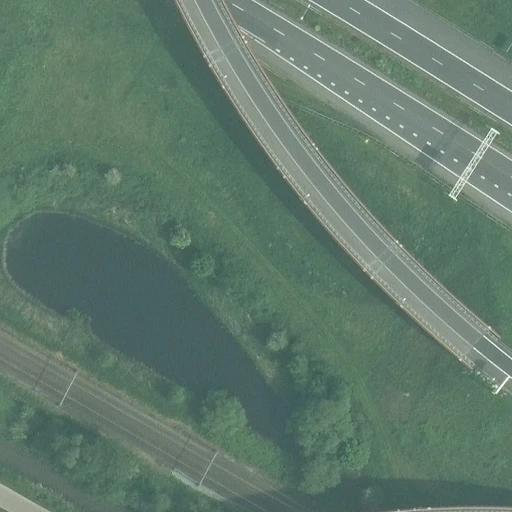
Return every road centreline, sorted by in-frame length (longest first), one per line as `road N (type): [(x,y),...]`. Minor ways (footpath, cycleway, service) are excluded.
road 1 (motorway): [(199,0),(247,85),(335,204),(402,277),(511,369)]
road 2 (motorway): [(222,0),(511,178)]
road 3 (motorway): [(511,110),(334,0)]
